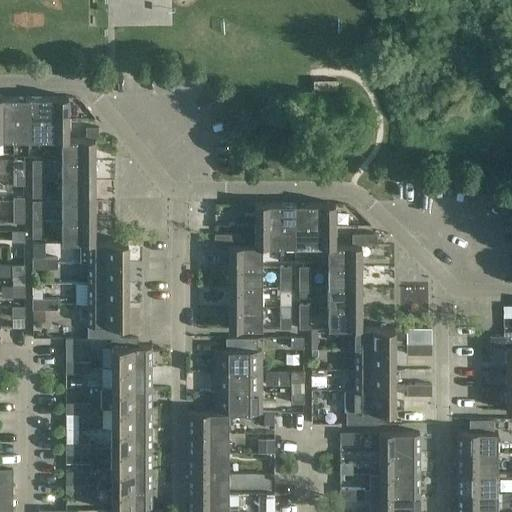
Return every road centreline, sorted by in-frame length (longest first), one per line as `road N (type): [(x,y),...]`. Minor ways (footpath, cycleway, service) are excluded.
road 1 (residential): [(445,280),(347,191),(177,190)]
road 2 (residential): [(177,190),(77,84),(0,82)]
road 3 (residential): [(25,511),(25,352)]
road 4 (residential): [(178,344),(177,190)]
road 5 (residential): [(441,433),(445,280)]
